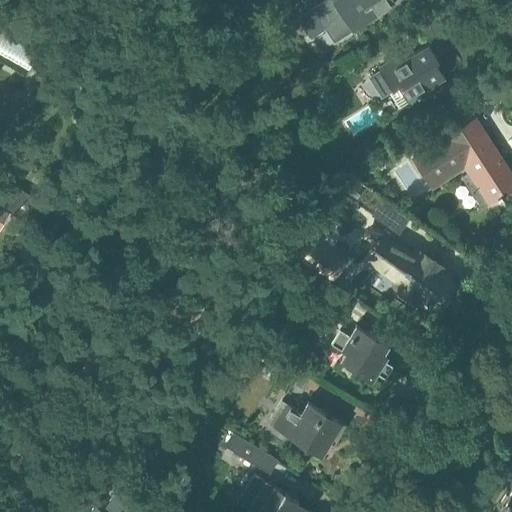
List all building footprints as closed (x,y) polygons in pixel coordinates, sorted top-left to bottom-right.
[(324,7),(320,2),(297,17),(311,39),(334,23),(333,21),(342,16),(352,31),(394,4),(391,0),(332,0),(332,1),(324,7)] [(381,96),(392,90),(397,86),(407,102),(417,95),(418,97),(421,95),(424,100),(436,92),(432,86),(445,78),(435,62),(439,60),(428,43),(404,59),(400,52),(377,66),(379,69),(369,76),(381,96)] [(460,161),(468,173),(462,177),(481,207),(511,187),(511,174),(483,129),(475,135),(467,123),(412,158),(432,188),(453,174),(449,168),(460,161)] [(400,145),(383,156),(389,165),(406,154),(400,145)] [(0,194),(0,205),(54,238),(67,216),(8,181),(0,194)] [(373,213),(399,231),(408,218),(381,200),(373,213)] [(0,232),(11,214),(0,207),(0,232)] [(288,249),(318,269),(328,254),(298,234),(288,249)] [(422,304),(423,302),(427,305),(441,305),(454,285),(449,272),(445,270),(446,268),(418,249),(415,253),(390,239),(388,243),(382,240),(372,255),(377,259),(374,263),(397,281),(394,285),(422,304)] [(328,298),(351,313),(359,299),(337,284),(328,298)] [(331,343),(344,351),(339,359),(372,380),(376,373),(385,378),(393,365),(384,360),(387,355),(383,352),(388,344),(355,324),(349,334),(340,329),(331,343)] [(314,376),(290,361),(282,375),(305,390),(314,376)] [(282,400),(268,423),(321,455),(329,442),(334,445),(347,424),(307,400),(300,411),(282,400)] [(224,445),(270,473),(278,459),(233,431),(224,445)] [(236,500),(254,511),(306,511),(307,511),(297,505),(299,501),(253,472),(236,500)] [(511,511),(511,486),(499,507),(507,511),(511,511)] [(140,511),(114,493),(102,510),(94,504),(88,511),(140,511)]
